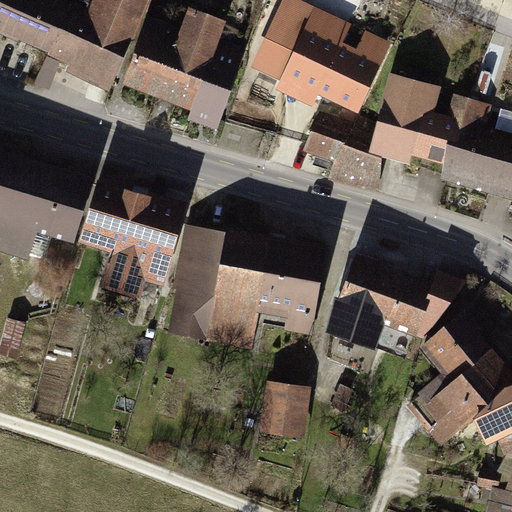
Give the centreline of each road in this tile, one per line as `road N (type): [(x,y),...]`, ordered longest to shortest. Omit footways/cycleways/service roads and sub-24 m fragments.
road 1 (primary): [(0,109),(463,240),(511,268)]
road 2 (track): [(263,511),(0,418)]
